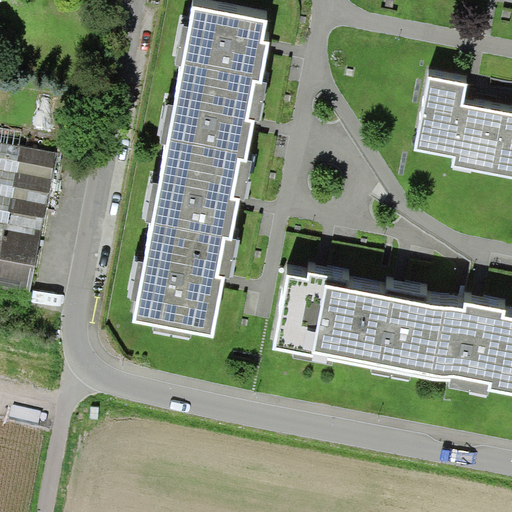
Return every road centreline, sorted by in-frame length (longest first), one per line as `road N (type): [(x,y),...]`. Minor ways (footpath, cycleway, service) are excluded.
road 1 (residential): [(77,373),(511,464)]
road 2 (residential): [(77,373),(144,0)]
road 3 (residential): [(50,511),(77,373)]
